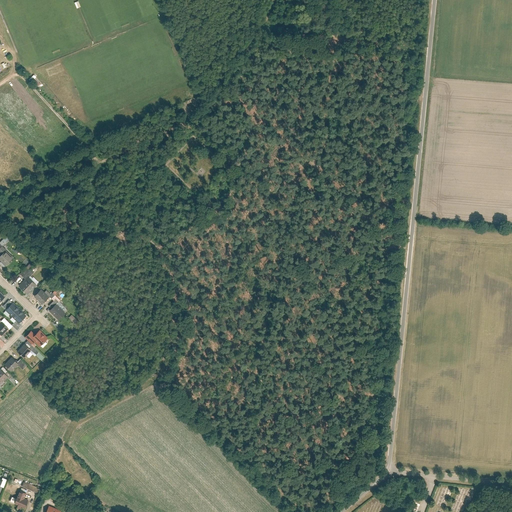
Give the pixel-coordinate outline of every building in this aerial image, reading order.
[(36,88),(40,83),(34,77),(30,82),(36,88)] [(189,126),(182,131),(187,137),(194,133),(189,126)] [(0,255),(0,261),(5,267),(12,260),(3,252),(0,255)] [(26,268),(19,275),(24,279),(31,272),(26,268)] [(19,287),(26,294),(37,283),(29,276),(19,287)] [(39,290),(33,296),(41,305),(47,298),(39,290)] [(48,296),(53,302),(57,298),(52,293),(48,296)] [(8,301),(1,308),(4,310),(11,303),(8,301)] [(12,303),(4,311),(17,323),(24,316),(12,303)] [(56,304),(49,311),(58,320),(65,313),(56,304)] [(73,314),(69,319),(77,326),(81,322),(73,314)] [(12,326),(3,318),(1,321),(9,329),(12,326)] [(28,332),(23,337),(31,344),(34,341),(41,348),(45,344),(43,342),(46,338),(38,331),(33,336),(28,332)] [(23,345),(17,352),(24,358),(26,357),(28,358),(33,353),(23,345)] [(11,358),(3,366),(10,372),(17,365),(11,358)] [(26,365),(19,359),(16,363),(23,369),(26,365)] [(368,444),(372,448),(377,443),(374,439),(368,444)] [(18,491),(13,505),(24,509),(27,500),(23,499),(25,494),(18,491)]
